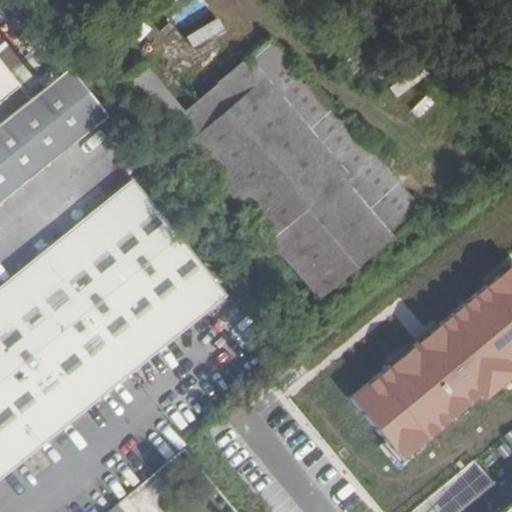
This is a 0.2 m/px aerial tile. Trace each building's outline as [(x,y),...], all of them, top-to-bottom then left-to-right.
[(193,47),(225,29),(218,16),(186,34),(193,47)] [(320,298),(392,237),(402,229),(422,212),(415,205),(367,151),(269,39),(247,59),(250,63),(263,78),(187,143),(320,298)] [(0,56),(0,99),(22,82),(0,56)] [(359,71),(349,58),(336,69),(347,81),(359,71)] [(171,123),(187,143),(263,78),(250,63),(187,116),(144,66),(120,85),(161,132),(171,123)] [(0,206),(107,118),(70,73),(69,71),(0,126),(0,206)] [(102,100),(112,93),(96,73),(86,81),(102,100)] [(0,285),(0,380),(55,336),(105,394),(228,294),(133,177),(0,285)] [(428,194),(415,205),(422,212),(434,202),(446,214),(456,206),(439,185),(428,194)] [(402,229),(392,237),(399,246),(409,237),(402,229)] [(511,372),(507,367),(511,362),(511,270),(507,264),(352,398),(402,457),(471,397),(487,403),(511,380),(511,372)] [(0,479),(105,394),(55,336),(0,380),(0,479)] [(229,492),(235,501),(260,481),(254,472),(229,492)] [(290,511),(266,480),(235,503),(241,511),(290,511)]
